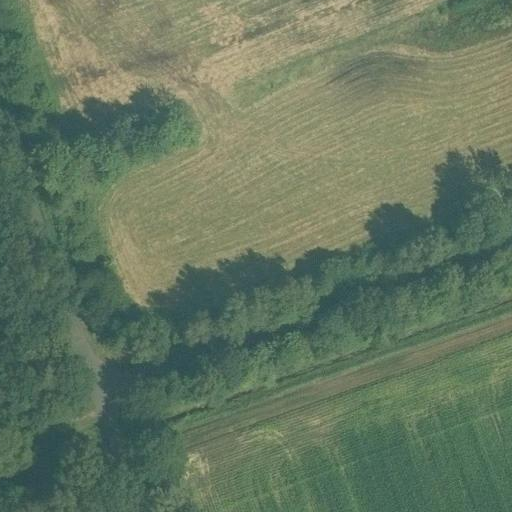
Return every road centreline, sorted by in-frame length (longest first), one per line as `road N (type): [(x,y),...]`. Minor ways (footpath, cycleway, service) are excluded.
road 1 (unclassified): [(97,393),(511,250)]
road 2 (unclassified): [(0,117),(97,393)]
road 3 (unclassified): [(97,393),(139,511)]
